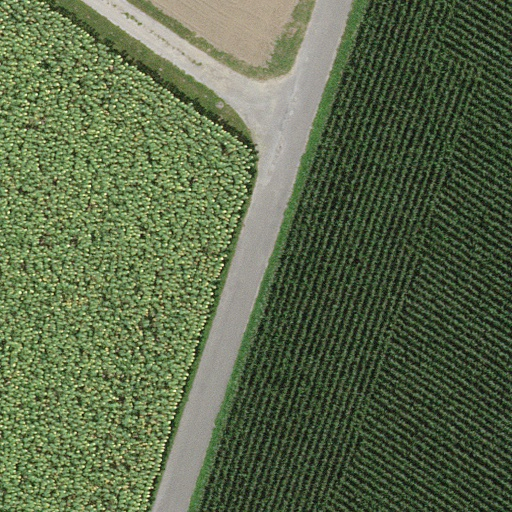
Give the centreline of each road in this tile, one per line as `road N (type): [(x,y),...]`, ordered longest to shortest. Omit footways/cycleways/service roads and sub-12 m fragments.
road 1 (unclassified): [(338,0),(175,511)]
road 2 (track): [(112,0),(296,128)]
